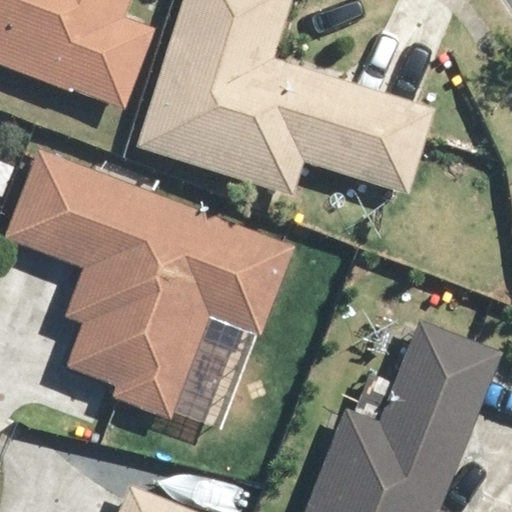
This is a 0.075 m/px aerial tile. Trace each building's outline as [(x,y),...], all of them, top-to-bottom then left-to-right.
[(0,0),(0,60),(126,108),(156,29),(123,17),(129,0),(0,0)] [(294,0),(184,0),(137,148),(292,198),(304,161),(411,196),(439,107),(277,55),(294,0)] [(303,240),(41,147),(8,240),(85,267),(68,315),(82,320),(66,364),(121,384),(116,397),(177,419),(214,315),(270,334),(303,240)] [(504,349),(421,318),(381,425),(344,411),(306,511),(443,511),(504,349)] [(201,511),(129,483),(116,511),(201,511)]
